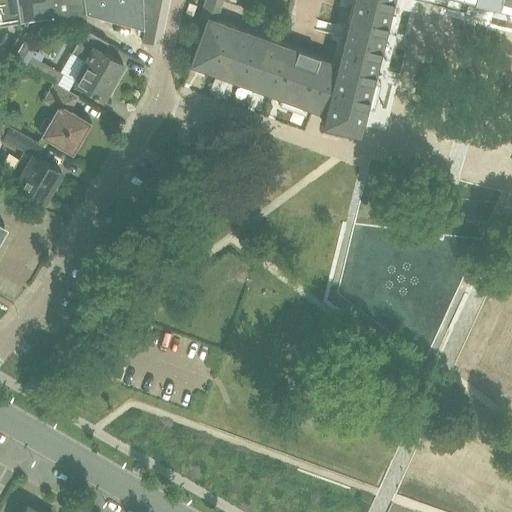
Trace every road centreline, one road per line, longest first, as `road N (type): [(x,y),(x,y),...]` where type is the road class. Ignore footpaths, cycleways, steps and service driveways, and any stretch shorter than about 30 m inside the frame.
road 1 (unclassified): [(0,350),(47,292),(156,99)]
road 2 (unclassified): [(165,511),(0,418)]
